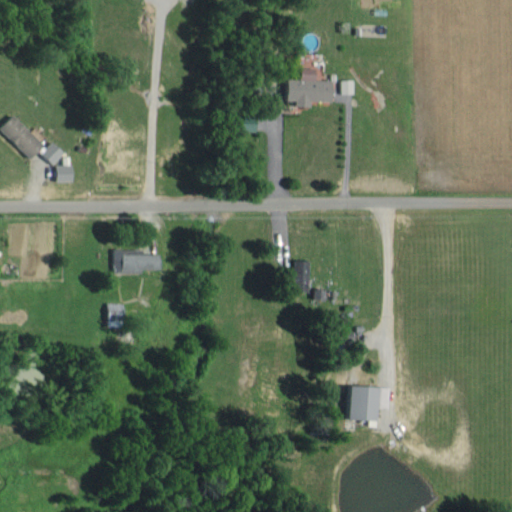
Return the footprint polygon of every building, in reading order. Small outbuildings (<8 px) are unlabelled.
[(283,78),(283,100),(292,100),(291,105),(308,106),(308,100),(329,100),(329,79),(319,79),(319,54),(296,53),(295,78),(283,78)] [(39,143),(8,113),(0,121),(0,132),(26,157),(39,143)] [(253,130),(253,115),(229,115),(229,130),(253,130)] [(35,152),(47,163),(58,151),(47,140),(35,152)] [(67,164),(50,164),(51,180),(67,180),(67,164)] [(123,253),(123,248),(110,248),(111,271),(155,269),(154,252),(123,253)] [(305,290),(306,260),(289,259),(288,289),(305,290)] [(119,302),(103,302),(104,325),(119,325),(119,302)] [(384,408),(385,386),(345,385),(344,419),(365,419),(364,425),(373,426),(373,407),(384,408)]
